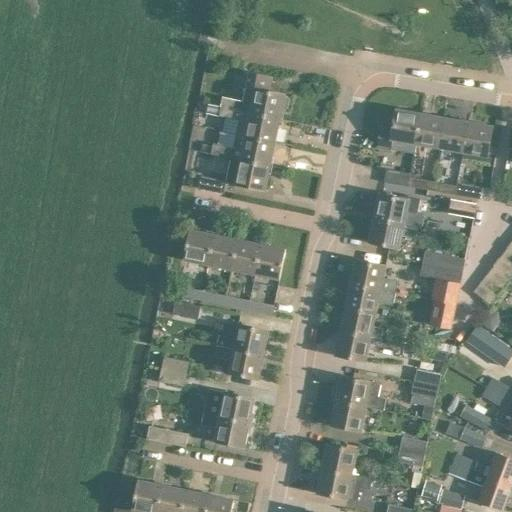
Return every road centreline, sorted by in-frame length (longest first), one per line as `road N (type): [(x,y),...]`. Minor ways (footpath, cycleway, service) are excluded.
road 1 (residential): [(273,511),(298,400),(296,365),(357,96),(382,73),(511,93)]
road 2 (track): [(217,35),(350,63),(376,76)]
road 3 (unknown): [(281,474),(138,440)]
